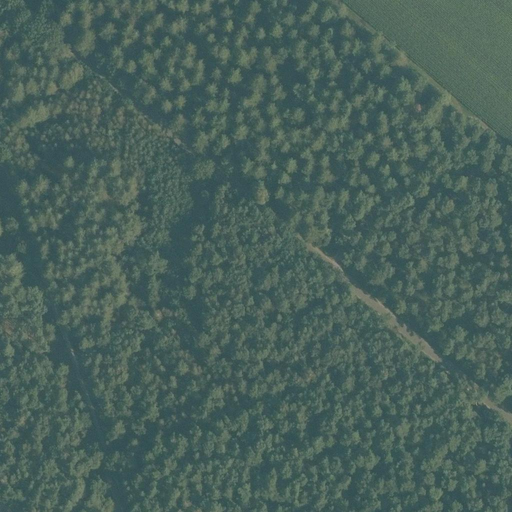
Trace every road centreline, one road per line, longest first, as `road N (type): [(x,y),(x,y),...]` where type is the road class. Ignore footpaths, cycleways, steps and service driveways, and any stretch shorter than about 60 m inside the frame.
road 1 (unclassified): [(511,422),(16,0)]
road 2 (track): [(0,169),(120,511)]
road 3 (track): [(329,0),(511,156)]
road 4 (track): [(462,113),(327,263)]
